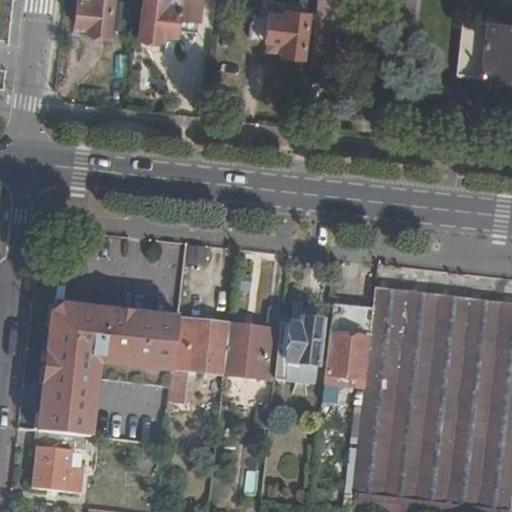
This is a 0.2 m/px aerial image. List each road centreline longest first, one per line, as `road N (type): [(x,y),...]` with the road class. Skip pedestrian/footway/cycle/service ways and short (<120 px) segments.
road 1 (secondary): [(511,219),(29,166)]
road 2 (residential): [(0,431),(29,166)]
road 3 (residential): [(37,0),(29,166)]
